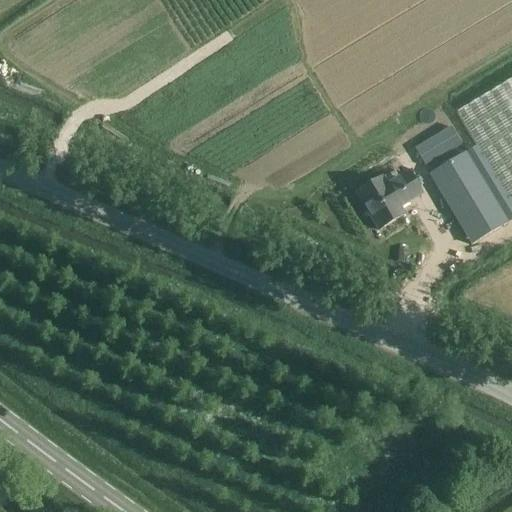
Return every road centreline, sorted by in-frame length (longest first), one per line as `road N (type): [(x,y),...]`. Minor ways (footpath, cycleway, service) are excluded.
road 1 (unclassified): [(511,396),(0,161)]
road 2 (secondary): [(124,511),(0,419)]
